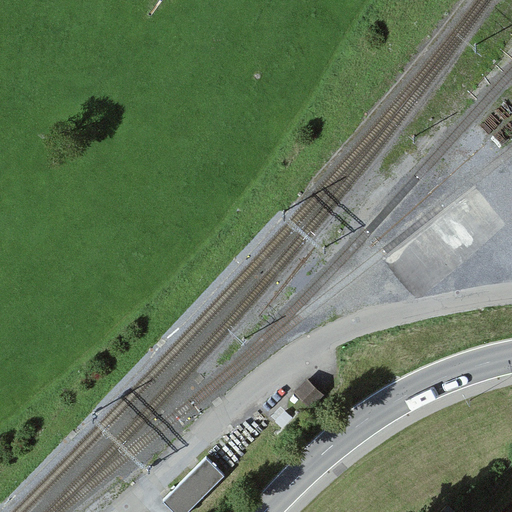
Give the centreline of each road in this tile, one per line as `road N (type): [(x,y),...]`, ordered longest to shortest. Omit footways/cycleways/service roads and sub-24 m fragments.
road 1 (residential): [(123,511),(244,396),(331,333),(511,293)]
road 2 (tertiary): [(511,358),(405,396),(308,467),(267,511)]
